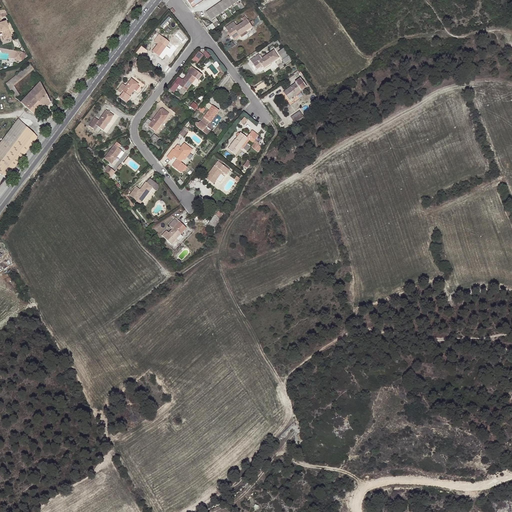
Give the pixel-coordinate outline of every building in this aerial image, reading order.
[(223,0),(206,12),(211,20),(239,0),(223,0)] [(233,22),(225,27),(231,36),(237,32),(239,36),(240,35),(245,32),(252,27),(245,17),(241,19),(243,22),(236,26),(233,22)] [(0,30),(2,30),(3,34),(5,39),(12,37),(7,20),(0,21),(0,30)] [(159,56),(166,47),(163,45),(166,41),(159,35),(154,41),(157,44),(152,51),(159,56)] [(276,39),(268,46),(269,48),(276,43),(279,46),(280,46),(279,45),(280,44),(276,39)] [(147,52),(140,45),(134,53),(140,58),(141,59),(147,52)] [(193,59),(198,62),(204,54),(199,50),(193,59)] [(258,54),(250,60),(256,69),(262,66),(264,68),(278,58),(273,51),(262,59),(258,54)] [(285,52),(280,55),(285,63),(290,59),(285,52)] [(141,59),(140,58),(136,63),(140,67),(145,62),(141,59)] [(14,84),(15,87),(34,71),(30,63),(18,74),(21,78),(14,84)] [(179,78),(170,90),(173,93),(179,86),(181,88),(178,92),(183,95),(195,79),(198,81),(202,75),(193,68),(183,81),(179,78)] [(18,74),(7,84),(12,93),(17,90),(15,87),(14,84),(21,78),(18,74)] [(122,84),(118,91),(121,93),(122,91),(129,96),(134,90),(137,86),(139,84),(135,82),(131,79),(130,81),(126,86),(122,84)] [(295,83),(283,92),(289,100),(306,87),(299,79),(295,82),(295,83)] [(41,82),(22,105),(34,115),(44,105),(47,108),(51,102),(41,82)] [(17,90),(12,93),(16,99),(20,96),(17,90)] [(212,106),(200,122),(207,126),(218,111),(212,106)] [(89,126),(99,134),(113,116),(106,111),(99,121),(95,118),(89,126)] [(167,115),(161,111),(152,122),(148,120),(144,125),(148,128),(148,127),(155,132),(167,115)] [(299,111),(291,117),(294,123),(303,117),(299,111)] [(4,139),(23,157),(37,138),(19,120),(4,139)] [(197,126),(197,127),(208,136),(210,133),(204,129),(207,126),(200,122),(198,123),(197,122),(196,122),(195,123),(195,125),(196,126),(197,126)] [(189,130),(185,128),(180,135),(183,137),(189,130)] [(253,131),(247,138),(248,139),(250,140),(253,143),(259,135),(253,131)] [(236,155),(241,148),(248,139),(247,138),(240,133),(228,149),(236,155)] [(0,175),(6,179),(23,157),(4,139),(0,145),(0,175)] [(248,139),(241,148),(243,149),(250,140),(248,139)] [(255,143),(252,147),(258,152),(261,148),(255,143)] [(174,158),(178,160),(180,162),(183,159),(190,150),(183,145),(177,152),(173,149),(167,158),(171,161),(174,158)] [(112,164),(115,159),(121,151),(114,146),(105,158),(112,164)] [(190,150),(183,159),(185,160),(193,150),(191,149),(190,150)] [(121,151),(115,159),(118,160),(124,153),(121,151)] [(178,160),(173,166),(173,167),(181,173),(186,167),(186,166),(180,162),(178,160)] [(222,172),(226,174),(228,171),(219,164),(217,168),(215,166),(205,179),(213,184),(222,172)] [(109,167),(104,173),(109,180),(115,172),(109,167)] [(136,187),(129,195),(140,204),(153,188),(145,182),(140,190),(136,187)] [(211,220),(216,224),(220,219),(223,214),(218,211),(216,215),(215,215),(211,220)] [(171,244),(174,241),(179,235),(181,233),(178,230),(183,225),(175,218),(169,225),(172,229),(169,233),(166,231),(162,236),(171,244)] [(213,230),(216,224),(211,220),(211,221),(209,224),(207,226),(213,230)]
